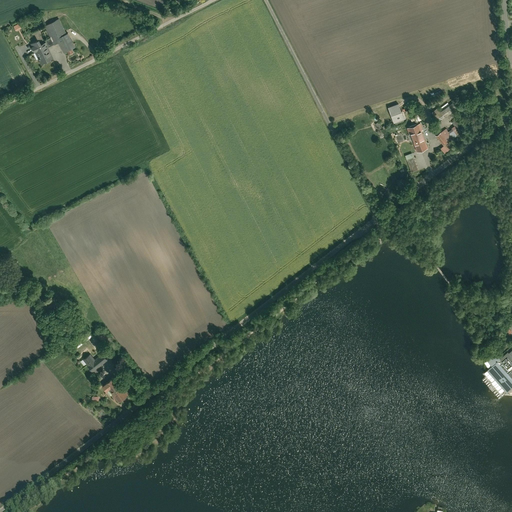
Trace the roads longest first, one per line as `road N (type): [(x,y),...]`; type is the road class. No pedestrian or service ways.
road 1 (unclassified): [(377,216),(0,511)]
road 2 (unclassified): [(377,216),(265,0)]
road 3 (residential): [(0,107),(213,0)]
road 4 (unclassified): [(511,111),(377,216)]
